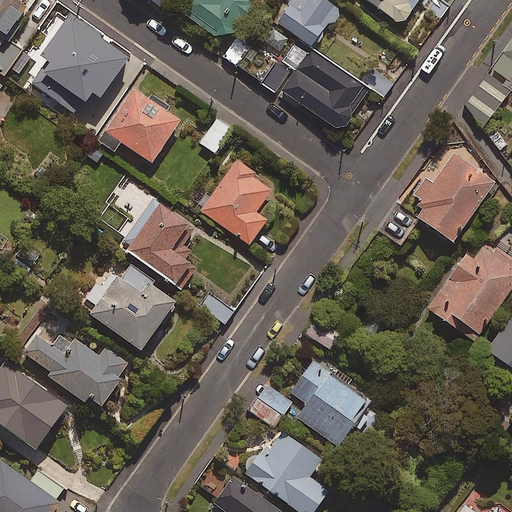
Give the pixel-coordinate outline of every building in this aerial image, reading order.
[(26,7),(17,0),(0,0),(0,73),(3,76),(10,67),(18,74),(30,57),(3,36),(26,7)] [(188,0),(181,11),(225,42),(252,4),(247,0),(188,0)] [(341,11),(324,0),(307,0),(307,1),(305,0),(290,0),(275,22),(310,46),(326,23),(331,26),(341,11)] [(417,0),(365,0),(400,25),(417,0)] [(511,35),(489,67),(511,84),(511,35)] [(86,128),(135,64),(103,39),(77,73),(65,64),(50,84),(40,76),(32,86),(86,128)] [(248,49),(237,39),(223,55),(233,64),(248,49)] [(368,90),(296,39),(265,84),(308,114),(310,111),(339,132),(368,90)] [(509,90),(483,73),(464,100),(490,118),(509,90)] [(180,119),(133,87),(103,131),(150,163),(180,119)] [(230,130),(216,120),(199,143),(213,154),(230,130)] [(494,182),(454,153),(432,183),(424,178),(411,195),(424,204),(415,217),(450,243),(494,182)] [(253,172),(236,160),(200,211),(248,245),(265,221),(254,213),(270,191),(251,177),(253,172)] [(186,225),(126,178),(106,204),(134,226),(120,245),(171,286),(188,264),(182,260),(190,250),(175,239),(186,225)] [(511,285),(511,265),(483,244),(472,260),(465,255),(426,309),(472,342),(511,285)] [(152,281),(131,266),(118,283),(110,277),(84,313),(137,351),(172,302),(149,285),(152,281)] [(511,313),(485,351),(511,370),(511,313)] [(337,334),(311,320),(303,335),(329,349),(337,334)] [(94,360),(43,324),(23,353),(50,373),(47,377),(84,403),(88,397),(99,405),(127,364),(103,348),(94,360)] [(64,407),(3,362),(0,366),(0,426),(32,450),(64,407)] [(364,401),(311,362),(289,392),(303,403),(293,416),(335,446),(353,422),(349,420),(364,401)] [(289,403),(264,387),(249,412),(274,428),(289,403)] [(319,461),(276,429),(243,473),(295,511),(310,511),(326,492),(307,478),(319,461)] [(54,511),(61,503),(0,461),(0,511),(54,511)] [(276,511),(230,479),(213,503),(224,511),(276,511)] [(507,511),(475,489),(458,511),(507,511)]
